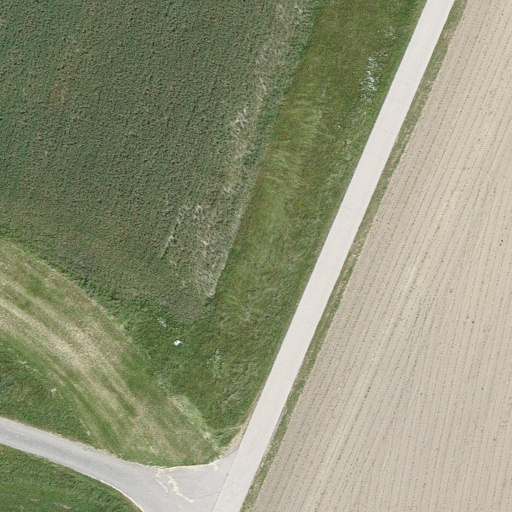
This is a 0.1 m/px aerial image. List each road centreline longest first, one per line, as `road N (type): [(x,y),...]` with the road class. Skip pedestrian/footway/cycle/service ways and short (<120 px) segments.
road 1 (track): [(221,511),(431,0)]
road 2 (track): [(209,511),(0,440)]
